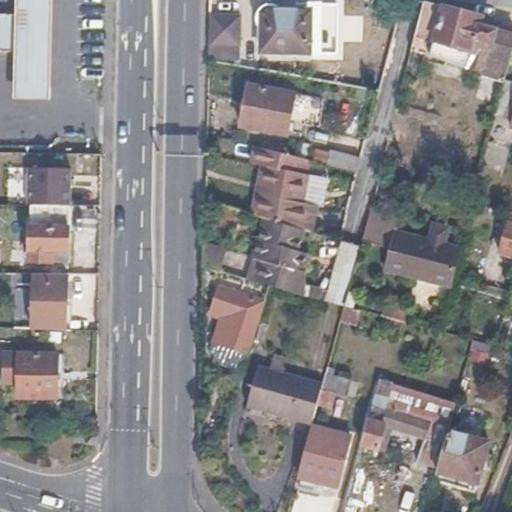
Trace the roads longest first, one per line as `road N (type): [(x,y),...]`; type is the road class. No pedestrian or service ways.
road 1 (primary): [(154,511),(178,472),(188,0)]
road 2 (primary): [(135,0),(129,463),(138,511)]
